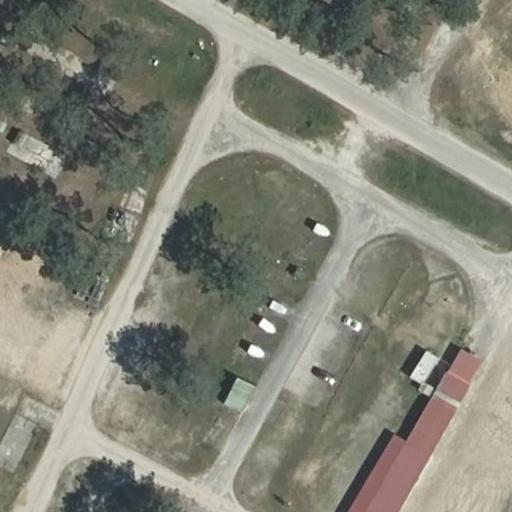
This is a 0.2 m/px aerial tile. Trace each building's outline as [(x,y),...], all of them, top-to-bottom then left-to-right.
[(0,130),(5,133),(13,114),(0,108),(0,130)] [(22,162),(57,175),(66,152),(31,139),(22,162)] [(0,225),(0,253),(10,259),(22,237),(0,225)] [(83,273),(78,298),(104,303),(109,277),(83,273)] [(406,511),(482,355),(459,344),(413,441),(391,431),(352,511),(406,511)] [(426,347),(411,378),(426,385),(441,354),(426,347)] [(224,402),(245,411),(258,384),(237,374),(224,402)]
